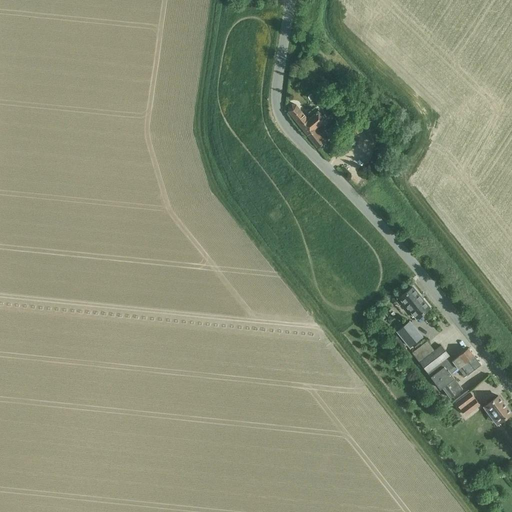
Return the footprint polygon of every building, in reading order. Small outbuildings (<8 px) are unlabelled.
[(307,117),(303,112),(296,105),(292,104),(289,107),(289,111),(318,147),(329,138),(320,125),(326,120),(319,111),(311,117),(309,116),(307,117)] [(355,136),(362,129),(343,108),(336,115),(355,136)] [(376,152),(369,163),(375,167),(383,156),(376,152)] [(417,318),(430,307),(413,287),(400,297),(417,318)] [(410,346),(422,336),(410,321),(398,331),(410,346)] [(435,350),(429,342),(428,341),(413,352),(441,389),(443,388),(451,398),(463,388),(452,374),(457,370),(464,379),(469,375),(469,374),(481,364),(469,348),(453,360),(442,345),(435,350)] [(466,415),(481,405),(471,392),(456,402),(466,415)] [(498,424),(504,419),(511,413),(499,396),(484,406),(498,424)] [(511,446),(507,440),(491,452),(496,459),(511,446)]
